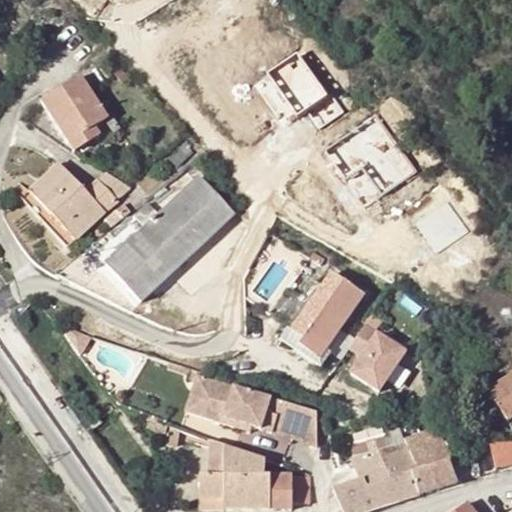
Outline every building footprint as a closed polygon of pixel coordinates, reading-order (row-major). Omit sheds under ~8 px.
[(65,143),(90,127),(103,120),(79,80),(40,103),(65,143)] [(65,143),(71,153),(96,138),(90,127),(65,143)] [(29,191),(73,240),(115,203),(96,182),(82,194),(57,165),(29,191)] [(124,186),(104,174),(96,182),(115,203),(129,190),(124,186)] [(145,230),(105,266),(138,302),(170,272),(188,291),(248,234),(198,179),(159,216),(147,203),(133,215),(145,230)] [(73,240),(29,191),(18,200),(62,250),(73,240)] [(363,295),(333,275),(293,333),(306,342),(301,349),(318,361),(363,295)] [(362,326),(347,349),(359,357),(347,374),(375,393),(402,353),(362,326)] [(182,407),(217,422),(222,407),(204,400),(212,379),(196,372),(182,407)] [(511,378),(488,395),(507,425),(511,421),(511,378)] [(249,421),(246,428),(266,436),(267,434),(308,451),(309,440),(309,427),(308,418),(301,415),(301,419),(286,418),(287,409),(212,379),(204,400),(222,407),(217,422),(236,430),(240,418),(249,421)] [(301,419),(301,415),(302,407),(287,406),(287,409),(286,418),(301,419)] [(444,426),(451,440),(480,420),(472,408),(444,426)] [(244,433),(246,428),(249,421),(240,418),(236,430),(244,433)] [(404,446),(391,449),(383,451),(390,475),(406,471),(416,496),(457,483),(448,459),(443,449),(447,446),(445,442),(440,443),(431,427),(403,442),(404,446)] [(350,451),(353,460),(383,451),(391,449),(389,439),(350,451)] [(511,440),(488,445),(496,470),(511,464),(511,440)] [(222,473),(265,474),(265,460),(210,442),(210,477),(202,477),(202,499),(222,500),(222,473)] [(390,475),(383,451),(353,460),(350,460),(361,481),(390,475)] [(314,472),(325,475),(326,467),(317,465),(314,472)] [(406,471),(390,475),(361,481),(333,493),(341,511),(367,511),(416,496),(406,471)] [(268,511),(269,477),(269,474),(265,474),(222,473),(222,500),(226,500),(226,511),(268,511)] [(310,478),(269,477),(268,511),(293,511),(293,506),(310,506),(310,478)] [(222,500),(202,499),(201,510),(222,511),(222,500)] [(474,511),(466,503),(454,511),(474,511)]
